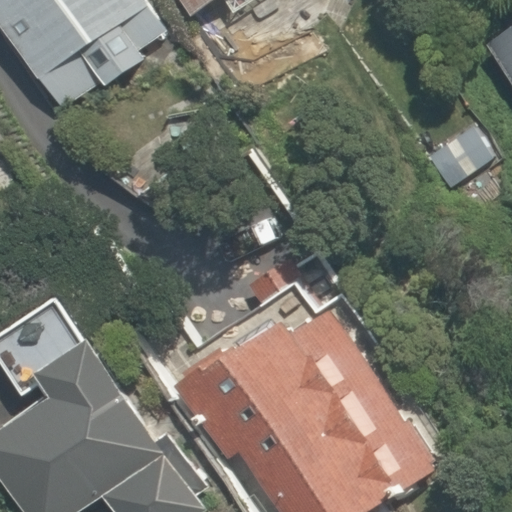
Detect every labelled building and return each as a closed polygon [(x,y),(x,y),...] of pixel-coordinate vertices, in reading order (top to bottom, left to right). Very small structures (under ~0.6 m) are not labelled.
[(153,0),(0,0),(0,34),(52,109),(171,25),(153,0)] [(182,0),(190,12),(210,0),(182,0)] [(511,9),(486,25),(511,69),(511,9)] [(472,111),(423,149),(455,191),(504,153),(472,111)] [(0,364),(24,399),(0,416),(0,479),(22,511),(71,511),(106,487),(123,511),(196,511),(212,501),(54,278),(0,316),(0,364)] [(311,307),(295,282),(171,362),(229,453),(243,444),(286,511),(380,511),(374,502),(449,454),(343,287),(311,307)]
